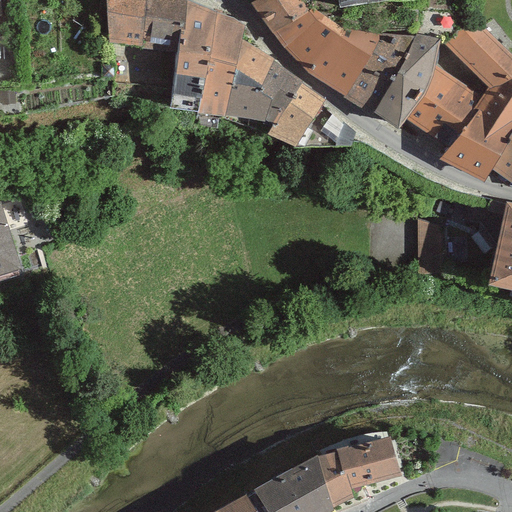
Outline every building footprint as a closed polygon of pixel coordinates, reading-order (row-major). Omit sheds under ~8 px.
[(228,24),(210,18),(212,14),(199,9),(180,2),(172,0),(105,0),(107,38),(142,38),(142,44),(170,45),(160,90),(188,101),(216,112),(258,124),(269,129),(299,89),(300,87),(284,77),(269,66),(253,56),(236,45),(242,28),(228,24)] [(303,0),(252,0),(273,28),(310,9),(303,0)] [(341,33),(310,9),(273,28),(286,45),(314,74),(341,33)] [(505,173),(511,159),(511,62),(483,31),(454,43),(498,87),(490,102),(441,71),(412,120),(454,148),(446,159),(496,183),(505,173)] [(386,35),(341,33),(314,74),(351,92),(386,35)] [(351,92),(380,110),(420,36),(386,35),(351,92)] [(446,40),(420,36),(380,110),(405,127),(412,120),(441,71),(446,40)] [(306,131),(323,107),(318,103),(299,89),(269,129),(265,135),(302,149),(312,135),(306,131)] [(344,126),(333,117),(325,129),(339,140),(344,126)] [(355,135),(348,130),(344,147),(353,146),(355,135)] [(1,202),(0,201),(0,277),(21,271),(1,202)] [(511,292),(511,206),(498,205),(497,209),(469,201),(466,221),(501,225),(489,273),(511,279),(511,289),(511,292)] [(444,228),(421,223),(422,272),(445,269),(444,228)] [(404,472),(393,433),(352,441),(317,454),(319,458),(333,506),(353,495),(351,487),(404,472)] [(322,511),(333,506),(319,458),(254,492),(266,511),(322,511)] [(266,511),(254,492),(245,498),(255,511),(266,511)] [(255,511),(245,498),(217,511),(255,511)]
